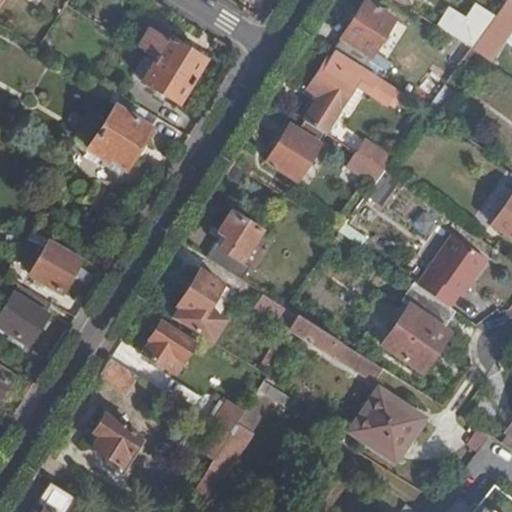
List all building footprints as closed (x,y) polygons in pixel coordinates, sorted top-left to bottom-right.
[(334,48),(336,50),(364,67),(395,20),(366,2),(334,48)] [(452,9),(439,28),(471,48),(495,16),(477,3),(466,19),(452,9)] [(155,59),(191,82),(205,61),(202,60),(206,53),(186,41),(182,46),(169,38),(161,49),(136,33),(130,43),(155,59)] [(306,120),(325,132),(357,86),(388,105),(399,90),(364,67),(336,50),(331,58),(328,58),(310,88),(322,96),(306,120)] [(178,104),(191,82),(155,59),(141,81),(178,104)] [(122,177),(157,118),(122,98),(90,150),(106,160),(103,165),(122,177)] [(318,143),(325,132),(306,120),(299,129),(285,121),(273,142),(276,144),(266,161),(297,181),(322,144),(318,143)] [(367,138),(357,152),(384,170),(394,155),(367,138)] [(384,170),(357,152),(347,166),(374,183),(384,170)] [(384,170),(374,183),(366,195),(381,205),(398,180),(384,170)] [(511,195),(493,224),(511,238),(511,195)] [(231,271),(235,273),(263,229),(232,211),(205,255),(208,257),(231,271)] [(453,235),(417,284),(422,287),(454,310),(489,261),(453,235)] [(62,294),(81,259),(48,240),(29,277),(62,294)] [(208,308),(231,271),(208,257),(176,305),(179,308),(171,316),(211,342),(224,319),(208,308)] [(0,329),(28,347),(55,305),(22,283),(0,316),(0,329)] [(454,310),(422,287),(411,303),(447,331),(459,313),(454,310)] [(260,293),(253,306),(277,317),(283,304),(260,293)] [(447,331),(411,303),(381,343),(423,372),(451,333),(447,331)] [(386,369),(300,314),(290,328),(377,383),(386,369)] [(176,374),(194,345),(161,325),(150,339),(153,341),(145,354),(176,374)] [(125,391),(137,374),(110,356),(99,374),(125,391)] [(0,397),(9,382),(0,375),(0,397)] [(398,456),(423,415),(379,387),(354,429),(398,456)] [(231,432),(245,414),(228,403),(216,423),(231,432)] [(127,454),(136,438),(101,415),(90,433),(95,437),(88,448),(123,471),(132,457),(127,454)] [(485,445),(491,437),(481,428),(474,437),(485,445)] [(511,511),(511,497),(494,484),(479,507),(474,504),(471,509),(458,500),(449,511),(412,511),(405,507),(401,511),(511,511)] [(70,511),(73,508),(51,495),(41,509),(44,510),(42,511),(70,511)]
